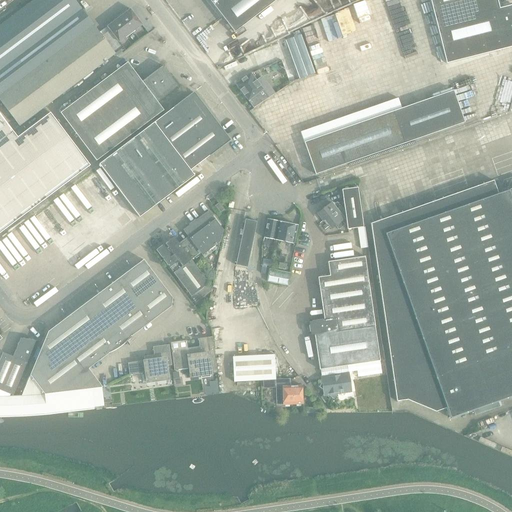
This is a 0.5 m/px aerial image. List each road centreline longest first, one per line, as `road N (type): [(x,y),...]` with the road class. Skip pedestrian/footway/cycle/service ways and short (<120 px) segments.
road 1 (unclassified): [(0,295),(14,314),(34,317),(257,148)]
road 2 (unknown): [(262,219),(291,189),(318,245),(290,294),(265,311)]
road 3 (unclassified): [(257,148),(151,0)]
